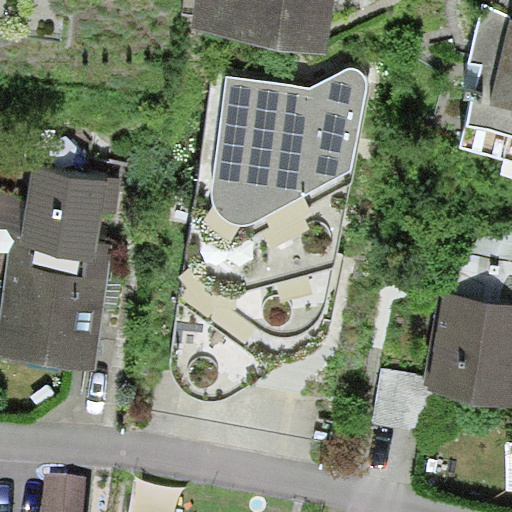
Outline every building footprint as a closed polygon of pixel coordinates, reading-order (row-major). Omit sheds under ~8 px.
[(207,0),(322,21),(325,0),(207,0)] [(511,15),(478,1),(464,75),(475,78),(460,135),(506,147),(504,156),(511,158),(511,15)] [(328,322),(346,245),(338,244),(371,69),(364,59),(350,58),(309,79),(216,67),(208,107),(197,171),(173,353),(182,374),(205,391),(225,389),(265,369),(303,346),(328,322)] [(0,262),(0,340),(87,356),(120,173),(20,155),(0,262)] [(429,381),(511,392),(511,294),(443,284),(429,381)] [(31,511),(71,511),(74,481),(35,477),(31,511)]
